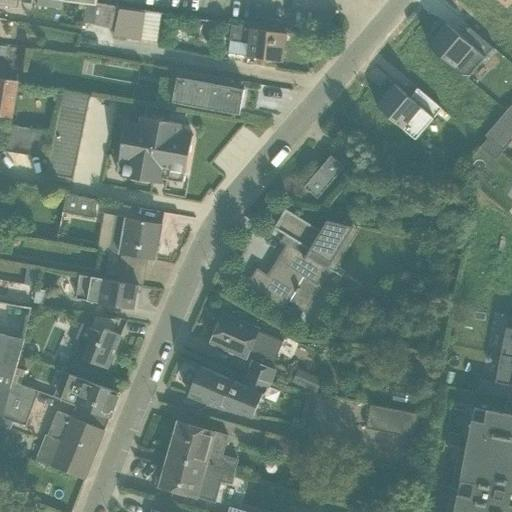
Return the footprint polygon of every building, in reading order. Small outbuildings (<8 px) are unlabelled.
[(511,0),(500,0),(511,10),(511,0)] [(83,3),(80,25),(98,28),(97,39),(140,46),(146,13),(83,3)] [(446,22),(428,44),(469,78),(494,47),(469,26),(462,35),(446,22)] [(228,53),(281,61),(285,32),(232,25),(228,53)] [(166,103),(234,114),(238,86),(170,75),(166,103)] [(395,84),(376,105),(416,139),(442,108),(418,88),(410,97),(395,84)] [(42,115),(48,116),(39,177),(59,180),(64,146),(65,146),(70,115),(95,119),(99,98),(46,90),(42,115)] [(479,120),(483,123),(465,142),(482,157),(511,124),(511,109),(500,98),(479,120)] [(156,176),(183,181),(192,134),(175,131),(176,122),(133,114),(131,121),(118,119),(108,174),(155,183),(156,176)] [(302,185),(315,196),(340,165),(326,154),(302,185)] [(58,233),(63,205),(50,202),(44,230),(58,233)] [(240,288),(298,322),(357,227),(321,219),(315,228),(279,209),(269,226),(286,235),(264,273),(254,266),(240,288)] [(148,258),(156,260),(161,224),(116,216),(109,252),(120,254),(148,258)] [(140,285),(143,285),(148,258),(120,254),(116,281),(140,285)] [(80,298),(136,308),(140,285),(116,281),(84,275),(80,298)] [(204,338),(242,356),(256,327),(218,309),(204,338)] [(68,364),(102,379),(120,336),(85,321),(68,364)] [(511,326),(498,324),(493,352),(511,355),(511,326)] [(0,334),(0,386),(11,388),(23,340),(0,334)] [(487,383),(511,387),(511,355),(493,352),(487,383)] [(180,392),(246,418),(257,389),(191,363),(180,392)] [(284,370),(282,382),(299,385),(301,373),(284,370)] [(54,397),(77,406),(109,418),(119,393),(64,372),(54,397)] [(36,460),(85,479),(109,418),(77,406),(71,417),(57,410),(36,460)] [(398,461),(401,410),(355,407),(351,458),(398,461)] [(511,511),(511,415),(475,408),(454,511),(511,511)] [(168,420),(160,453),(218,468),(227,435),(168,420)] [(151,488),(210,503),(218,468),(160,453),(151,488)]
